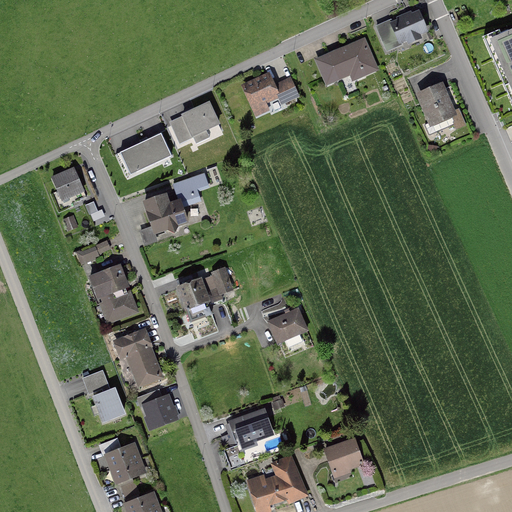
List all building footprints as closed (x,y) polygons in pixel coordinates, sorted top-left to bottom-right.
[(408,15),(405,16),(398,19),(399,22),(392,25),(390,21),(376,28),(382,43),(394,37),(393,35),(395,34),(397,36),(399,42),(407,39),(408,43),(418,38),(417,35),(424,31),(417,14),(409,17),(408,15)] [(511,30),(490,40),(511,90),(511,30)] [(374,70),(362,42),(317,62),(326,84),(359,69),(362,75),(374,70)] [(252,107),(276,96),(267,77),(243,88),(252,107)] [(288,80),(275,86),(283,103),(296,97),(288,80)] [(439,91),(436,92),(435,90),(419,97),(430,123),(424,126),(429,136),(454,125),(456,129),(464,125),(458,111),(452,113),(442,92),(441,91),(439,91)] [(218,123),(208,102),(182,114),(183,117),(171,122),(180,141),(194,135),(197,141),(207,136),(204,130),(218,123)] [(168,154),(159,134),(121,152),(130,172),(168,154)] [(71,196),(82,191),(73,170),(51,180),(60,199),(70,195),(71,196)] [(195,189),(218,181),(214,171),(203,174),(205,181),(194,185),(195,189)] [(144,204),(154,234),(165,230),(174,234),(178,225),(185,223),(180,208),(198,202),(191,179),(173,185),(178,202),(165,207),(161,198),(144,204)] [(67,232),(76,228),(72,218),(63,221),(67,232)] [(93,256),(109,250),(106,242),(81,253),(84,262),(94,258),(93,256)] [(97,298),(105,294),(115,291),(126,286),(119,268),(107,272),(106,269),(101,271),(102,274),(89,279),(97,298)] [(220,295),(231,291),(223,270),(212,274),(220,295)] [(204,293),(199,281),(192,283),(191,279),(183,282),(183,283),(179,285),(180,288),(178,289),(190,321),(211,314),(204,293)] [(136,312),(128,293),(117,298),(115,291),(105,294),(109,304),(101,307),(107,323),(136,312)] [(306,331),(297,310),(267,323),(277,344),(285,340),(284,339),(297,333),(298,335),(306,331)] [(160,377),(153,359),(148,347),(149,346),(148,346),(143,332),(144,332),(143,331),(115,343),(120,358),(131,353),(138,371),(133,373),(138,386),(160,377)] [(119,416),(102,373),(82,381),(100,424),(119,416)] [(152,427),(177,418),(168,394),(143,403),(152,427)] [(263,411),(256,414),(233,422),(236,432),(231,433),(236,446),(271,434),(263,411)] [(105,450),(119,445),(117,439),(103,444),(105,450)] [(361,464),(353,440),(325,450),(333,474),(361,464)] [(106,455),(112,469),(138,459),(133,445),(106,455)] [(281,480),(287,499),(287,500),(288,503),(305,495),(289,458),(272,465),(279,481),(281,480)] [(144,473),(138,459),(112,469),(117,483),(144,473)] [(281,480),(279,481),(265,486),(262,477),(247,482),(256,511),(257,511),(257,510),(267,507),(267,506),(273,504),(287,500),(287,499),(281,480)] [(120,487),(122,493),(136,488),(134,482),(120,487)] [(125,499),(138,494),(136,488),(122,493),(125,499)] [(128,511),(146,511),(155,509),(157,508),(152,494),(125,504),(128,511)]
